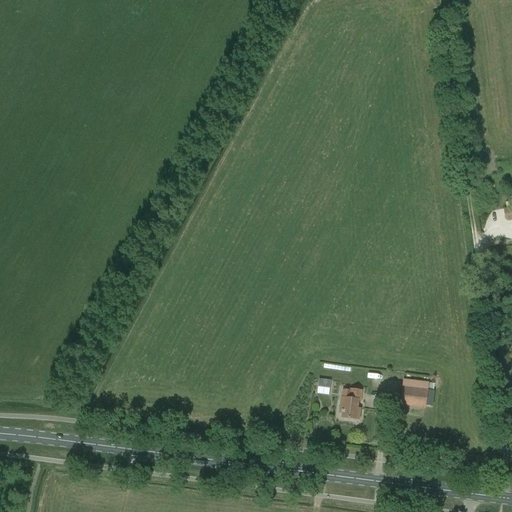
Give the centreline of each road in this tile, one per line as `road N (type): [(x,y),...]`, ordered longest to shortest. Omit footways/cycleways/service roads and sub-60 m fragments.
road 1 (primary): [(511,498),(0,433)]
road 2 (track): [(502,497),(505,453),(441,0)]
